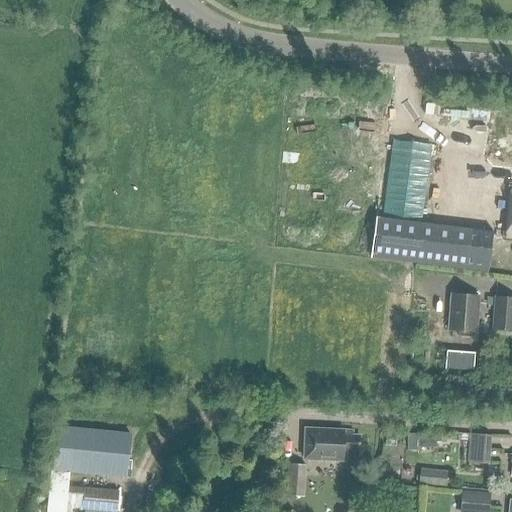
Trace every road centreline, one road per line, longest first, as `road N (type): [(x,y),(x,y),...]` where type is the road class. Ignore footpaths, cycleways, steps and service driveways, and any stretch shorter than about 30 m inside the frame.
road 1 (unclassified): [(207,511),(224,414),(511,430)]
road 2 (tertiary): [(511,65),(264,43),(226,32),(180,0)]
